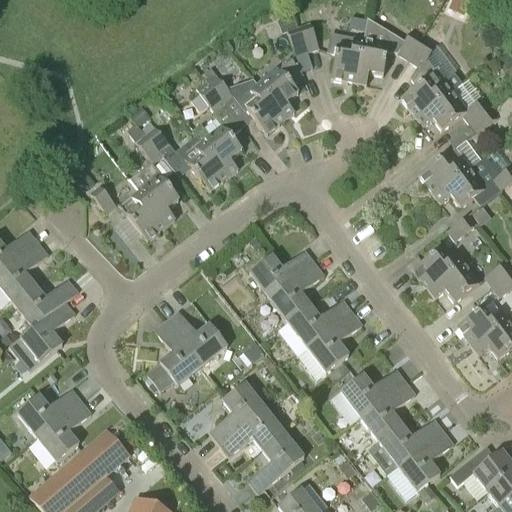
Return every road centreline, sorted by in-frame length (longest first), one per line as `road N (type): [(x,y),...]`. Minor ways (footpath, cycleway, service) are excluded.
road 1 (residential): [(497,415),(463,400),(303,191)]
road 2 (residential): [(128,300),(99,336),(99,361),(228,511)]
road 3 (residential): [(303,191),(273,190),(128,300)]
road 4 (residential): [(128,300),(48,210)]
